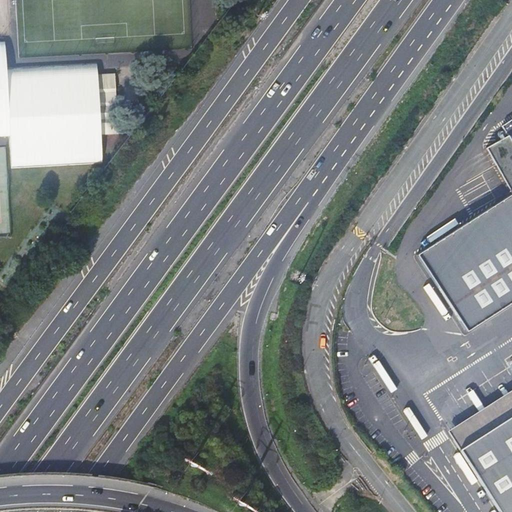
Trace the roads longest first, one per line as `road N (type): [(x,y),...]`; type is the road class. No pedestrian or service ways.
road 1 (motorway): [(20,511),(396,0)]
road 2 (motorway): [(350,0),(0,477)]
road 3 (motorway): [(298,0),(0,407)]
road 4 (motorway): [(71,511),(352,126)]
road 5 (motorway): [(301,511),(257,433),(247,332),(268,273),(352,126)]
road 6 (motorway): [(174,511),(78,492),(0,494)]
road 7 (motorway): [(352,126),(443,0)]
